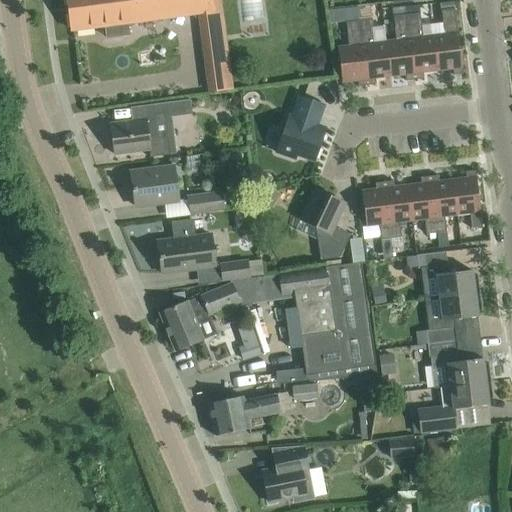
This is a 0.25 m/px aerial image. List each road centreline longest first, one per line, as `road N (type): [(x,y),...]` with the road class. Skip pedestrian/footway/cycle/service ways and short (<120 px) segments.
road 1 (tertiary): [(199,511),(36,128),(9,0)]
road 2 (residential): [(353,128),(495,112)]
